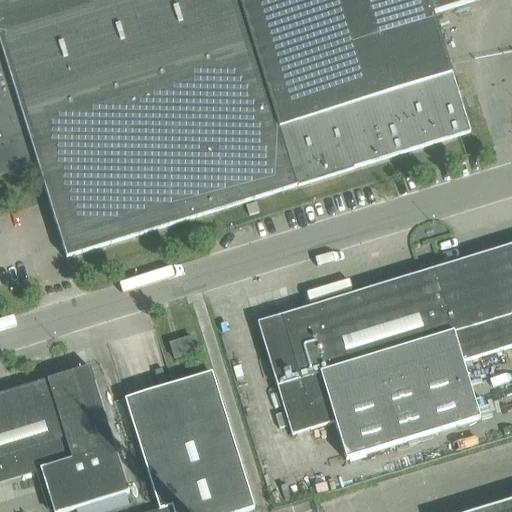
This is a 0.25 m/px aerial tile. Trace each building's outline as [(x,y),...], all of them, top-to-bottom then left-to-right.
[(0,0),(0,175),(36,164),(48,202),(66,258),(468,134),(451,78),(452,77),(432,13),(475,0),(0,0)] [(418,275),(257,324),(292,436),(334,424),(346,461),(480,420),(462,363),(511,348),(511,246),(442,268),(418,275)] [(196,352),(193,342),(191,338),(169,345),(174,359),(196,352)] [(0,483),(37,472),(41,486),(45,485),(53,511),(69,511),(129,493),(90,368),(0,396),(0,483)] [(247,511),(253,510),(212,374),(173,386),(172,386),(178,406),(132,420),(126,400),(125,401),(124,401),(158,511),(153,511),(247,511)] [(505,421),(483,426),(486,437),(508,431),(505,421)] [(511,511),(511,502),(480,511),(511,511)]
